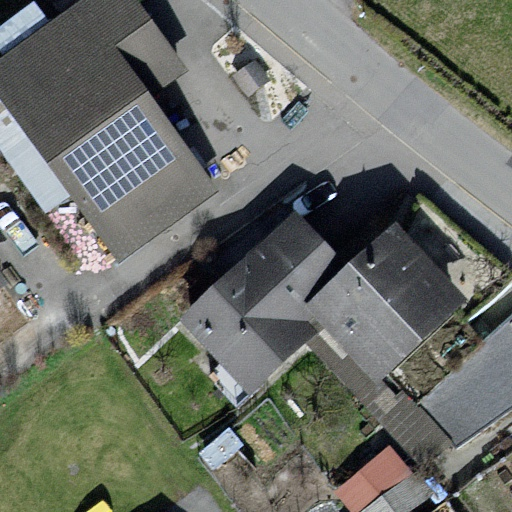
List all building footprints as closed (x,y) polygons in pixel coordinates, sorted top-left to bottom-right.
[(92,0),(1,71),(125,231),(195,177),(138,104),(185,68),(132,0),(92,0)] [(298,210),(179,319),(250,396),(327,325),(306,303),(348,265),(298,210)] [(327,325),(378,381),(391,370),(456,310),(468,299),(397,220),(348,265),(306,303),(327,325)] [(511,408),(511,314),(485,339),(456,310),(391,370),(460,450),(511,408)] [(392,437),(336,481),(358,509),(414,465),(392,437)]
